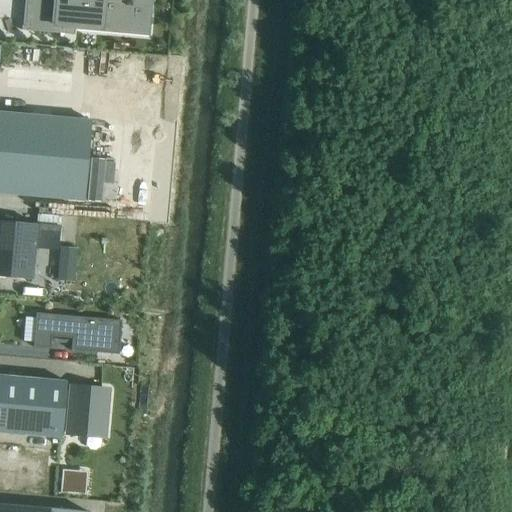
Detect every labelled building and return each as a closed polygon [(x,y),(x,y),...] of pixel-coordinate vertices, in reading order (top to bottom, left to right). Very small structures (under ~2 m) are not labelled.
[(24,0),(22,31),(75,35),(75,27),(147,33),(149,8),(143,8),(143,0),(24,0)] [(0,112),(0,193),(85,201),(92,120),(0,112)] [(91,159),(87,201),(101,203),(105,160),(91,159)] [(0,221),(0,275),(33,278),(38,225),(0,221)] [(36,313),(33,346),(50,348),(52,336),(72,338),(71,350),(118,355),(121,321),(36,313)] [(65,381),(0,375),(0,433),(60,439),(61,432),(65,389),(65,381)] [(65,389),(61,432),(70,432),(70,437),(111,440),(116,388),(73,385),(72,390),(65,389)]
